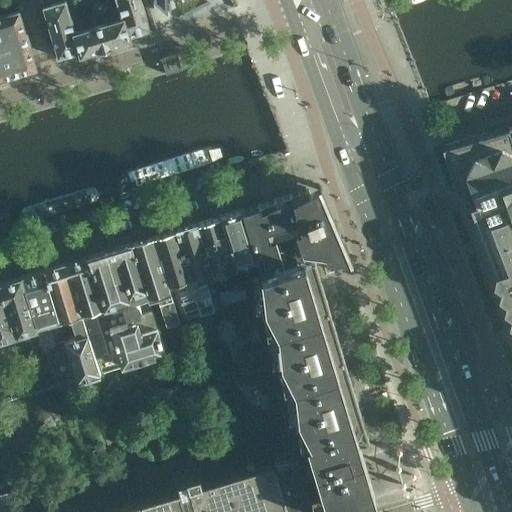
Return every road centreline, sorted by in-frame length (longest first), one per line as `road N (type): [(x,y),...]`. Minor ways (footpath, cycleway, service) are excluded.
road 1 (primary): [(499,480),(378,143)]
road 2 (residential): [(0,262),(340,157)]
road 3 (primary): [(340,157),(467,489)]
road 4 (residential): [(0,96),(288,6)]
road 5 (primary): [(288,6),(334,112),(340,157)]
road 6 (primary): [(378,143),(326,0)]
road 7 (residential): [(378,143),(511,107)]
